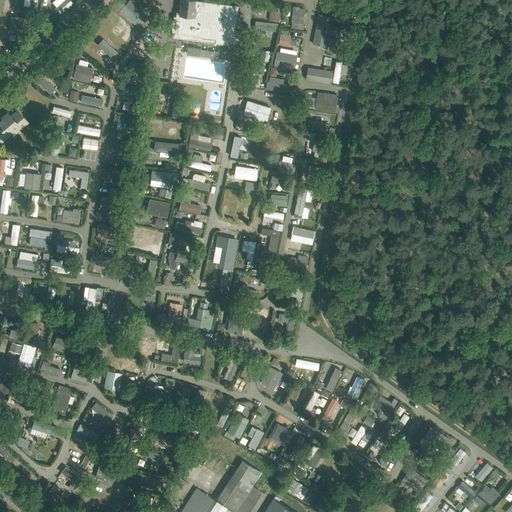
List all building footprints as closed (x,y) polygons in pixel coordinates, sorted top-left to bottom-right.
[(64,0),(57,6),(55,8),(60,15),(73,3),(70,0),(64,0)] [(134,0),(129,0),(125,5),(126,6),(127,5),(133,10),(132,11),(144,22),(151,14),(134,0)] [(189,0),(181,0),(179,14),(196,16),(198,1),(189,0)] [(196,16),(179,14),(179,17),(174,17),(171,33),(177,34),(215,39),(215,43),(241,47),(243,32),(235,31),(238,6),(198,1),(196,16)] [(328,4),(326,11),(334,13),(333,19),(350,21),(352,8),(328,4)] [(292,28),(303,29),(305,10),(294,9),(292,28)] [(0,72),(38,39),(51,28),(38,16),(9,12),(5,32),(5,33),(4,37),(3,41),(1,45),(0,46),(0,72)] [(270,12),(269,20),(279,21),(280,13),(270,12)] [(313,45),(325,48),(332,15),(319,12),(313,45)] [(255,24),(255,27),(255,29),(276,31),(276,23),(256,21),(255,24)] [(280,35),(279,44),(286,45),(288,36),(287,36),(288,31),(281,29),(280,35)] [(331,29),(327,50),(333,52),(338,30),(331,29)] [(103,39),(98,45),(114,60),(119,54),(103,39)] [(188,48),(187,54),(199,56),(219,59),(220,52),(200,49),(188,47),(188,48)] [(75,49),(69,56),(73,60),(75,57),(76,58),(80,53),(75,49)] [(277,51),(274,66),(294,69),(296,55),(284,53),(285,50),(281,49),(280,52),(277,51)] [(262,50),(261,57),(268,59),(268,57),(272,57),(273,52),(262,50)] [(56,58),(54,65),(60,67),(62,59),(56,58)] [(250,58),(246,83),(253,85),(255,73),(262,74),(262,71),(265,71),(266,69),(263,68),(263,65),(256,64),(257,60),(250,58)] [(77,64),(73,78),(89,82),(92,68),(87,67),(88,62),(80,60),(78,65),(77,64)] [(129,61),(128,68),(148,72),(149,65),(129,61)] [(336,61),(332,82),(338,83),(340,73),(341,65),(342,62),(336,61)] [(306,79),(316,81),(330,83),(332,72),(308,68),(306,79)] [(39,74),(34,79),(50,94),(55,88),(39,74)] [(292,86),(282,84),(283,79),(276,78),(269,77),(268,77),(266,89),(291,93),(292,86)] [(123,87),(121,93),(142,98),(143,92),(123,87)] [(71,91),(69,99),(76,102),(79,93),(71,91)] [(315,109),(337,112),(337,107),(336,106),(337,95),(324,93),(323,99),(317,98),(315,109)] [(82,95),(81,102),(101,106),(102,99),(82,95)] [(175,96),(171,117),(178,119),(182,98),(175,96)] [(248,101),(244,115),(266,121),(269,107),(248,101)] [(53,106),(52,112),(62,115),(61,118),(66,119),(67,116),(69,117),(71,111),(53,106)] [(28,122),(24,118),(17,111),(11,116),(8,113),(0,119),(0,140),(1,142),(17,128),(19,130),(28,122)] [(114,115),(113,120),(117,121),(117,122),(129,124),(128,130),(136,132),(138,119),(114,115)] [(309,121),(307,128),(327,132),(329,124),(309,121)] [(78,125),(77,132),(98,136),(100,129),(78,125)] [(190,139),(188,146),(209,150),(211,143),(197,140),(199,128),(192,127),(190,139)] [(215,129),(214,137),(222,138),(223,130),(215,129)] [(54,132),(50,154),(57,155),(59,144),(60,140),(61,134),(54,132)] [(234,137),(230,155),(237,157),(241,138),(234,137)] [(154,147),(154,150),(154,151),(158,151),(159,151),(160,151),(170,152),(169,157),(169,160),(178,161),(179,144),(155,142),(155,146),(154,147)] [(314,143),(312,151),(320,152),(319,161),(326,162),(329,146),(314,143)] [(190,160),(188,166),(210,171),(211,165),(201,163),(202,157),(194,155),(192,161),(190,160)] [(280,161),(277,173),(293,177),(294,173),(293,172),(295,165),(291,164),(292,158),(284,156),(282,162),(280,161)] [(236,166),(235,172),(257,175),(258,169),(236,166)] [(309,166),(307,177),(314,178),(323,179),(324,172),(325,168),(309,166)] [(56,168),(53,189),(60,190),(63,169),(56,168)] [(109,169),(108,176),(117,178),(116,184),(128,186),(129,180),(130,180),(131,173),(115,170),(109,169)] [(69,170),(69,176),(81,178),(80,186),(86,187),(88,172),(69,170)] [(152,171),(151,179),(160,180),(164,181),(164,187),(171,188),(173,174),(152,171)] [(24,186),(24,188),(39,189),(40,174),(26,172),(26,174),(24,186)] [(189,178),(187,186),(208,191),(209,183),(204,182),(205,176),(195,174),(193,175),(192,179),(189,178)] [(272,176),(271,182),(284,184),(283,190),(289,191),(292,179),(286,177),(286,179),(272,176)] [(247,192),(246,197),(253,199),(254,193),(256,184),(248,182),(247,192)] [(179,188),(178,195),(185,197),(186,190),(179,188)] [(294,213),(294,216),(301,217),(307,189),(299,188),(294,213)] [(3,190),(0,209),(0,211),(7,213),(10,191),(3,190)] [(32,195),(29,215),(37,216),(38,205),(39,196),(32,195)] [(50,195),(48,203),(55,205),(57,197),(50,195)] [(271,195),(270,206),(276,206),(276,205),(286,206),(287,196),(271,195)] [(102,196),(99,208),(119,211),(122,199),(102,196)] [(150,199),(147,213),(166,217),(169,203),(150,199)] [(181,202),(179,209),(199,213),(201,206),(188,203),(189,200),(184,199),(183,202),(181,202)] [(57,215),(56,220),(78,224),(80,210),(74,209),(73,212),(63,211),(63,216),(57,215)] [(264,216),(263,220),(271,222),(272,217),(283,219),(284,213),(265,210),(263,216),(264,216)] [(158,219),(157,227),(164,228),(166,221),(158,219)] [(177,222),(175,229),(200,234),(201,228),(185,224),(177,222)] [(97,224),(96,231),(98,231),(97,236),(101,237),(101,232),(108,233),(108,238),(117,239),(119,228),(108,226),(97,224)] [(11,237),(10,244),(17,245),(20,226),(12,225),(11,237)] [(293,227),(292,234),(313,238),(315,231),(293,227)] [(262,228),(261,234),(271,236),(268,250),(276,252),(280,232),(262,228)] [(30,229),(29,235),(30,236),(46,238),(51,239),(52,232),(31,229),(30,229)] [(170,233),(168,243),(178,245),(179,244),(181,244),(181,242),(191,243),(192,237),(170,233)] [(218,236),(215,250),(221,251),(219,264),(227,265),(227,267),(232,268),(233,266),(232,266),(237,240),(218,236)] [(247,252),(246,258),(252,260),(256,243),(249,241),(247,252)] [(57,245),(56,251),(77,255),(78,248),(75,247),(62,245),(57,245)] [(178,254),(173,269),(175,270),(175,269),(180,270),(178,275),(189,279),(196,257),(179,251),(178,254)] [(92,255),(90,263),(110,266),(112,258),(92,255)] [(292,260),(290,267),(301,270),(300,275),(304,276),(306,268),(307,269),(308,265),(306,265),(308,257),(299,256),(298,259),(297,259),(297,261),(292,260)] [(258,269),(257,274),(263,276),(269,277),(270,272),(269,272),(273,258),(267,257),(264,271),(258,269)] [(17,258),(16,266),(36,270),(37,262),(36,262),(19,258),(17,258)] [(51,259),(49,271),(71,274),(71,268),(62,266),(63,260),(54,259),(51,259)] [(150,260),(146,279),(153,281),(157,261),(150,260)] [(224,269),(221,283),(230,285),(233,270),(232,270),(224,268),(224,269)] [(164,276),(163,278),(165,279),(164,283),(170,284),(171,274),(166,273),(166,276),(164,276)] [(286,287),(285,294),(290,295),(301,297),(304,281),(297,280),(296,288),(291,288),(286,287)] [(239,287),(238,293),(256,297),(257,291),(247,289),(248,286),(242,284),(241,288),(239,287)] [(63,285),(59,308),(66,309),(70,287),(63,285)] [(49,286),(46,306),(53,307),(55,287),(49,286)] [(85,287),(83,299),(87,299),(86,304),(86,308),(93,309),(95,297),(101,298),(103,288),(97,287),(96,289),(85,287)] [(292,303),(291,307),(299,308),(301,298),(297,297),(295,304),(292,303)] [(188,319),(187,324),(209,329),(212,317),(213,317),(213,313),(210,312),(207,311),(207,310),(206,310),(207,304),(200,302),(199,308),(198,308),(196,321),(188,319)] [(157,313),(156,320),(165,321),(171,322),(179,324),(181,312),(178,311),(179,305),(171,303),(168,316),(166,316),(166,315),(157,313)] [(228,312),(225,330),(235,331),(235,334),(241,335),(242,326),(238,326),(239,319),(240,314),(233,313),(228,312)] [(281,314),(280,321),(288,323),(288,324),(287,333),(292,334),(296,316),(281,314)] [(28,322),(27,330),(37,331),(38,324),(28,322)] [(11,329),(9,337),(21,340),(24,324),(18,323),(17,331),(11,329)] [(77,326),(74,339),(80,340),(78,349),(90,352),(93,340),(96,341),(97,335),(82,331),(83,327),(77,326)] [(56,336),(52,348),(70,354),(74,342),(56,336)] [(12,343),(10,350),(19,353),(21,345),(16,344),(12,343)] [(24,344),(18,362),(30,366),(33,355),(27,353),(29,346),(24,344)] [(162,353),(161,360),(176,363),(179,346),(173,345),(171,355),(162,353)] [(184,355),(184,361),(190,362),(189,365),(199,366),(200,358),(192,357),(193,350),(186,349),(185,356),(184,355)] [(229,368),(224,378),(232,381),(241,364),(231,359),(227,367),(229,368)] [(297,359),(295,366),(318,370),(319,363),(297,359)] [(43,361),(41,369),(58,375),(60,369),(48,365),(49,363),(43,361)] [(75,365),(71,378),(88,384),(92,370),(75,365)] [(269,366),(260,383),(273,389),(282,373),(269,366)] [(335,368),(326,388),(332,391),(333,390),(342,371),(335,368)] [(107,372),(105,388),(117,389),(119,379),(120,379),(121,374),(107,372)] [(0,380),(0,389),(1,390),(1,391),(8,393),(13,375),(6,373),(3,382),(0,380)] [(350,393),(349,395),(355,398),(364,379),(357,376),(355,381),(350,393)] [(166,378),(165,387),(173,388),(174,379),(166,378)] [(318,381),(315,387),(321,390),(323,384),(318,381)] [(373,383),(369,389),(375,393),(379,387),(373,383)] [(59,385),(57,389),(71,394),(72,390),(59,385)] [(158,388),(155,388),(145,387),(144,398),(170,402),(171,390),(163,389),(163,391),(158,390),(158,388)] [(338,388),(336,394),(343,398),(345,391),(338,388)] [(199,390),(192,407),(200,410),(206,392),(199,390)] [(57,391),(50,410),(64,414),(68,403),(71,404),(74,397),(70,396),(71,395),(57,391)] [(314,391),(304,410),(309,413),(314,403),(317,398),(319,394),(314,391)] [(19,394),(16,400),(33,407),(35,402),(30,400),(23,396),(19,394)] [(380,396),(377,401),(383,404),(385,406),(379,416),(381,417),(380,420),(383,422),(385,419),(386,420),(392,409),(393,410),(398,401),(394,398),(392,402),(380,396)] [(332,398),(323,415),(329,419),(338,401),(332,398)] [(96,403),(92,408),(103,417),(100,419),(105,423),(107,420),(108,421),(112,415),(96,403)] [(225,406),(217,425),(222,427),(231,409),(225,406)] [(138,407),(137,415),(154,417),(155,410),(138,407)] [(9,412),(6,417),(10,419),(8,422),(14,426),(10,433),(15,436),(24,420),(9,412)] [(343,420),(335,433),(340,436),(343,432),(346,434),(351,427),(348,424),(353,417),(348,413),(343,420)] [(86,414),(82,422),(86,425),(91,416),(86,414)] [(397,425),(395,429),(400,432),(409,417),(404,414),(400,420),(397,425)] [(224,430),(222,434),(231,439),(234,435),(238,438),(245,425),(234,419),(227,432),(224,430)] [(35,420),(30,433),(45,438),(46,432),(53,434),(55,427),(35,420)] [(178,432),(185,437),(193,424),(186,420),(178,432)] [(159,421),(157,428),(165,430),(166,423),(159,421)] [(77,429),(77,431),(96,441),(100,435),(80,424),(79,425),(77,429)] [(272,433),(270,437),(274,439),(278,441),(282,444),(285,439),(284,439),(286,435),(287,435),(289,431),(285,429),(281,427),(277,424),(274,429),(275,429),(273,433),(272,433)] [(361,425),(352,441),(357,444),(362,436),(365,431),(367,429),(361,425)] [(431,427),(420,442),(430,449),(432,446),(433,447),(435,444),(442,449),(448,441),(449,439),(431,427)] [(154,429),(148,436),(150,439),(157,431),(154,429)] [(252,438),(248,445),(255,449),(263,432),(257,429),(252,438)] [(130,431),(128,439),(136,440),(139,440),(140,434),(137,434),(137,433),(130,431)] [(172,453),(179,459),(188,448),(170,432),(164,439),(175,449),(172,453)] [(300,436),(289,456),(294,459),(305,439),(300,436)] [(19,437),(17,445),(25,448),(28,441),(19,437)] [(2,444),(0,445),(0,452),(9,461),(14,456),(2,444)] [(448,445),(442,454),(448,458),(454,450),(448,445)] [(310,460),(308,463),(314,467),(324,451),(317,447),(310,460)] [(382,457),(379,461),(381,462),(380,464),(385,468),(396,452),(391,448),(384,458),(382,457)] [(460,448),(451,460),(457,465),(466,453),(460,448)] [(146,449),(143,455),(153,459),(150,467),(156,469),(162,455),(146,449)] [(280,456),(277,462),(284,466),(287,460),(280,456)] [(86,457),(80,466),(85,468),(90,459),(86,457)] [(439,458),(435,464),(441,468),(446,462),(439,458)] [(96,475),(95,477),(112,485),(119,469),(102,461),(96,475)] [(487,462),(476,476),(482,481),(493,467),(487,462)] [(234,511),(257,478),(238,466),(215,500),(196,488),(181,511),(234,511)] [(66,467),(61,472),(69,478),(73,481),(77,485),(78,485),(82,480),(66,467)] [(431,467),(427,473),(433,478),(437,472),(431,467)] [(411,469),(402,480),(419,492),(427,481),(411,469)] [(444,469),(433,482),(439,487),(450,474),(444,469)] [(141,474),(139,485),(159,490),(162,480),(141,474)] [(290,478),(284,488),(301,498),(304,492),(300,489),(303,485),(290,478)] [(463,481),(458,487),(472,498),(477,493),(463,481)] [(483,484),(478,491),(479,492),(478,493),(490,502),(497,494),(486,485),(485,486),(483,484)] [(54,485),(49,491),(54,495),(58,488),(54,485)] [(427,491),(417,505),(422,510),(433,496),(427,491)] [(134,494),(133,500),(151,504),(152,498),(134,494)] [(294,511),(273,498),(264,511),(294,511)] [(402,501),(398,506),(405,510),(409,505),(402,501)]
